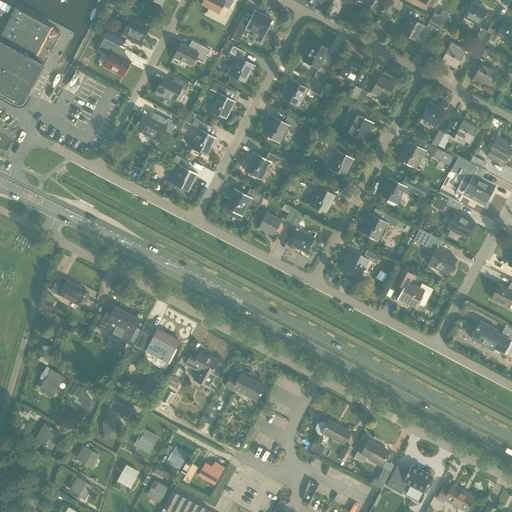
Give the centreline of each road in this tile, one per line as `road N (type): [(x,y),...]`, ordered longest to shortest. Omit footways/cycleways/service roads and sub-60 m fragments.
road 1 (primary): [(57,215),(511,452)]
road 2 (primary): [(511,438),(63,203)]
road 3 (unclassified): [(318,378),(47,234)]
road 4 (residential): [(317,280),(427,67)]
road 5 (residential): [(197,218),(306,8)]
road 6 (unclassified): [(511,480),(318,378)]
road 7 (residential): [(295,482),(117,386)]
road 8 (residential): [(99,167),(187,0)]
road 9 (residential): [(437,345),(511,204)]
road 10 (residential): [(437,345),(317,280)]
road 11 (residential): [(317,280),(197,218)]
